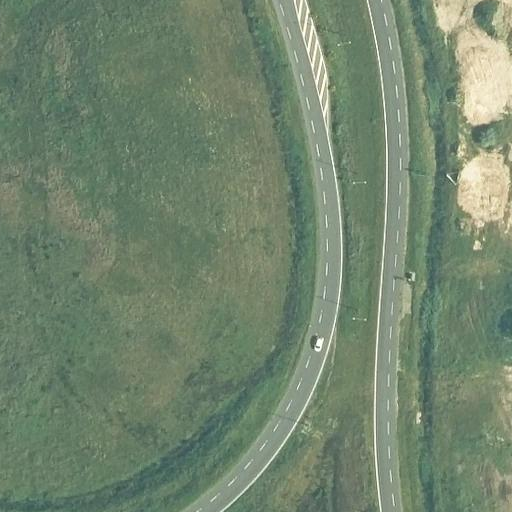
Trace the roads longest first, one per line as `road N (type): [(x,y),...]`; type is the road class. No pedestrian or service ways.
road 1 (primary): [(284,0),(330,197),(332,280),(298,402),(247,476),(205,511)]
road 2 (primary): [(389,511),(383,450),(392,121),(375,0)]
